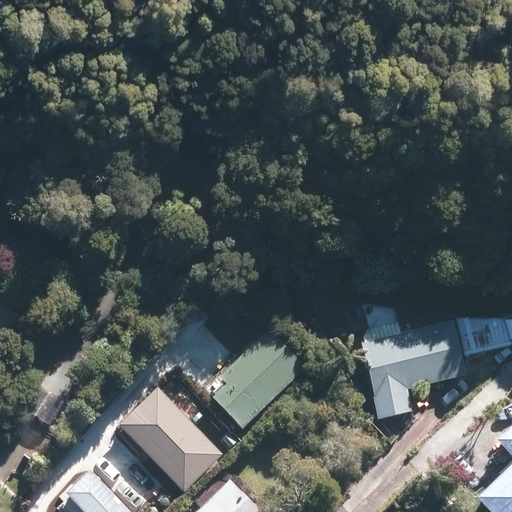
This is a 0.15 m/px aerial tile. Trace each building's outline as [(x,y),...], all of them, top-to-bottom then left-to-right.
[(287,338),(259,308),(212,352),(218,363),(204,376),(224,398),(287,338)] [(502,324),(455,323),(463,355),(508,344),(502,324)] [(450,329),(362,350),(379,418),(408,411),(402,386),(460,372),(450,329)] [(138,396),(121,435),(207,473),(228,426),(167,400),(164,407),(138,396)] [(511,511),(511,432),(500,444),(511,456),(511,466),(478,500),(489,511),(511,511)] [(253,511),(227,486),(200,511),(253,511)]
